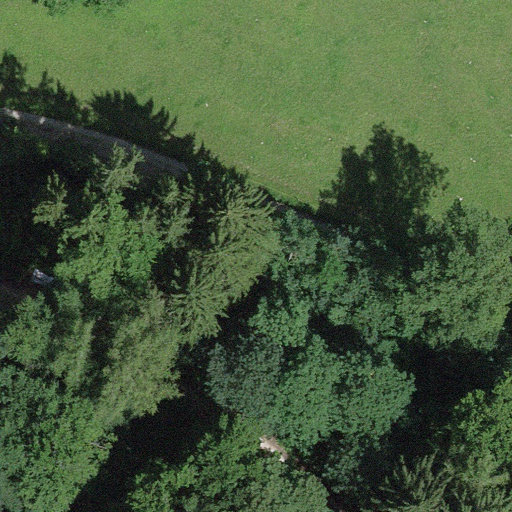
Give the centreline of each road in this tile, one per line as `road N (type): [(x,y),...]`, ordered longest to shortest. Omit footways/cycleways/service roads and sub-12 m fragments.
road 1 (track): [(511,297),(385,258),(184,175),(0,128)]
road 2 (track): [(0,292),(72,324),(323,511)]
